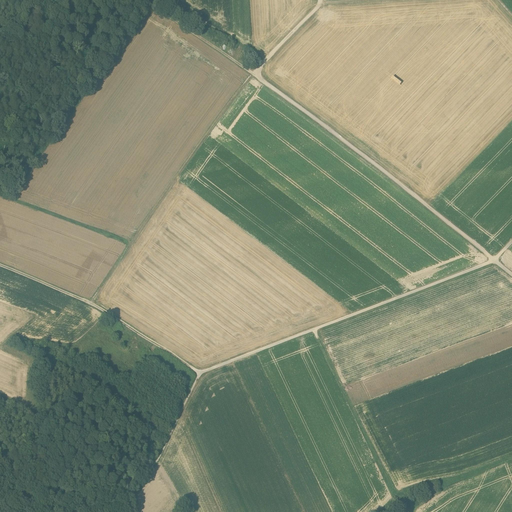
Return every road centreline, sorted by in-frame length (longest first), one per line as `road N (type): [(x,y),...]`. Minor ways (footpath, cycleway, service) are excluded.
road 1 (track): [(198,373),(488,263),(510,243)]
road 2 (track): [(511,275),(254,73)]
road 3 (track): [(254,73),(90,303)]
road 4 (track): [(314,329),(393,493),(453,475),(457,481)]
road 5 (track): [(198,373),(100,308),(0,267)]
road 6 (track): [(254,73),(141,2),(86,0)]
road 7 (track): [(511,460),(390,511)]
